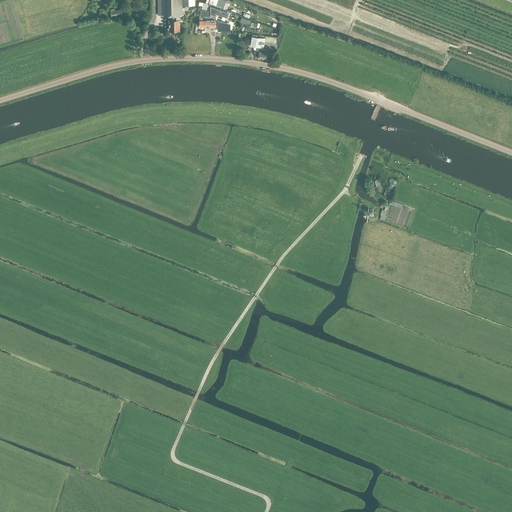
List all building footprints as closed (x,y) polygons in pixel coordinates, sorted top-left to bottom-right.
[(157,0),(158,15),(172,15),(172,16),(173,16),(174,19),(169,19),(170,29),(180,29),(180,14),(182,14),(182,5),(195,5),(195,0),(157,0)] [(206,0),(205,3),(200,2),(199,5),(203,6),(202,8),(207,9),(208,4),(208,3),(208,0),(215,0),(229,5),(230,0),(228,0),(206,0)] [(263,47),(264,41),(265,38),(264,38),(257,37),(258,35),(252,34),(250,45),(263,47)] [(269,49),(258,47),(257,51),(256,50),(255,52),(255,53),(255,55),(258,55),(258,58),(267,60),(268,57),(269,58),(270,53),(268,53),(269,49)] [(381,183),(379,178),(372,180),(374,186),(375,185),(377,191),(378,194),(381,193),(380,190),(382,189),(380,184),(381,183)] [(392,178),(389,187),(394,189),(397,180),(392,178)] [(391,198),(393,191),(386,188),(384,195),(391,198)] [(380,207),(382,208),(380,215),(381,215),(380,219),(383,220),(387,210),(386,210),(388,205),(381,203),(380,207)]
